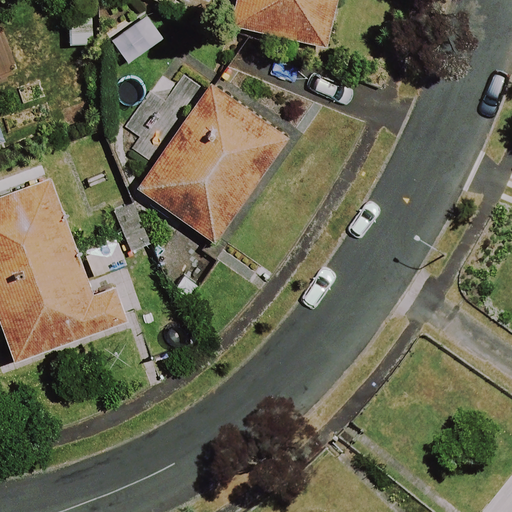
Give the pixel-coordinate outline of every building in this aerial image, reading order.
[(332,0),(233,0),(227,26),(321,49),(332,0)] [(59,9),(62,49),(92,46),(88,6),(59,9)] [(0,80),(16,75),(0,31),(0,80)] [(210,248),(277,135),(195,87),(129,201),(210,248)] [(90,298),(48,179),(0,195),(0,335),(10,365),(124,325),(112,290),(90,298)]
